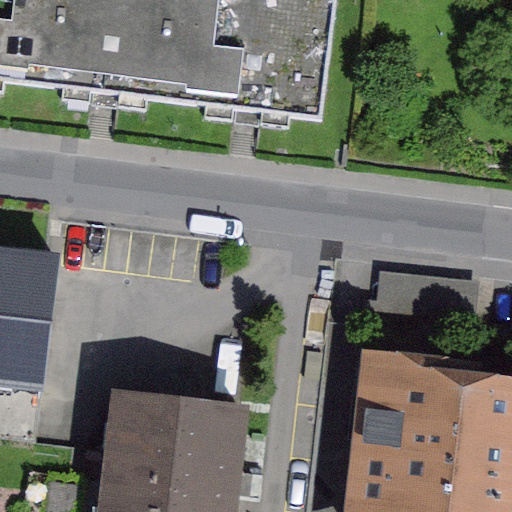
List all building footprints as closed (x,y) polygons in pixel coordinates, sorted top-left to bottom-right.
[(0,0),(0,82),(34,87),(44,0),(0,0)] [(44,0),(34,87),(177,104),(189,0),(44,0)] [(189,0),(177,104),(322,122),(336,0),(189,0)] [(0,255),(0,381),(44,387),(59,263),(0,255)] [(467,376),(375,366),(359,511),(511,511),(511,394),(487,392),(487,397),(465,395),(467,376)] [(227,511),(240,410),(121,396),(107,510),(121,511),(227,511)]
